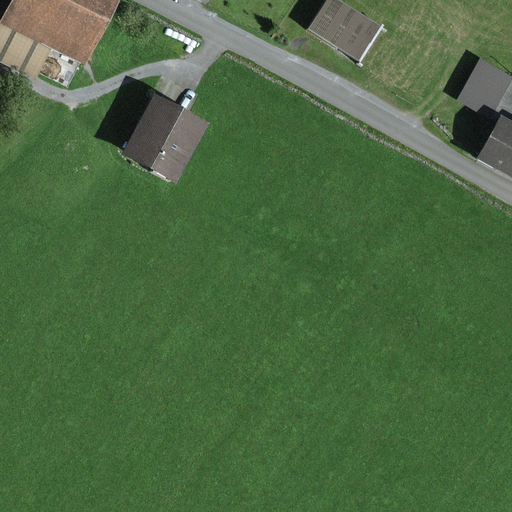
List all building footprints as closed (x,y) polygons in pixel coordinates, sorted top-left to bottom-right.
[(15,0),(3,26),(78,64),(110,0),(15,0)] [(355,64),(378,29),(332,0),(325,0),(305,30),(355,64)] [(355,64),(355,65),(415,103),(446,56),(402,27),(395,38),(380,27),(378,29),(355,64)] [(496,109),(511,117),(511,81),(496,109)] [(196,128),(153,105),(127,154),(169,177),(189,141),(196,128)] [(511,178),(511,130),(499,123),(479,160),(511,178)]
